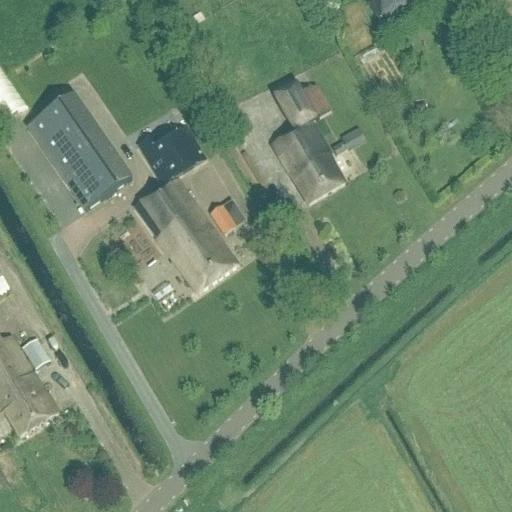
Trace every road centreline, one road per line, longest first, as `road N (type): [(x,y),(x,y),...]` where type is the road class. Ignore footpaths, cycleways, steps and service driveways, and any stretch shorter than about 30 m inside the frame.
road 1 (unclassified): [(194,470),(358,308),(511,173)]
road 2 (unclassified): [(194,470),(54,242)]
